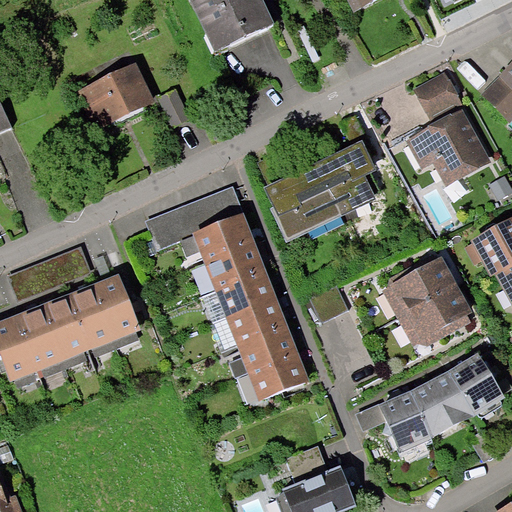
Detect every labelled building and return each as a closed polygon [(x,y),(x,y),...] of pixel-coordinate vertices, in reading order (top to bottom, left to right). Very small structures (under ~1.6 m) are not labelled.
[(279,24),(266,0),(193,0),(194,0),(209,30),(220,53),(279,24)] [(378,0),(353,0),(359,10),(378,0)] [(151,100),(133,63),(84,86),(102,124),(151,100)] [(511,63),(482,93),(510,121),(511,119),(511,63)] [(446,73),(413,89),(428,119),(460,102),(446,73)] [(176,91),(158,98),(171,127),(189,119),(176,91)] [(0,135),(14,129),(0,99),(0,135)] [(463,108),(405,139),(422,170),(430,165),(444,190),(493,163),(463,108)] [(315,163),(341,216),(375,199),(364,177),(376,171),(364,147),(368,145),(355,116),(340,123),(351,146),(315,163)] [(341,216),(315,163),(281,179),(270,156),(256,163),(268,186),(263,189),(273,209),(269,211),(284,243),(341,216)] [(511,190),(505,177),(489,185),(497,200),(511,192),(511,190)] [(233,186),(144,222),(156,251),(245,216),(233,186)] [(249,217),(199,236),(210,264),(260,244),(249,217)] [(511,217),(470,240),(472,243),(464,248),(474,266),(482,262),(491,277),(495,275),(511,307),(511,217)] [(260,244),(210,264),(221,292),(271,272),(260,244)] [(79,248),(8,276),(18,301),(89,273),(79,248)] [(441,259),(381,291),(413,351),(473,319),(441,259)] [(271,272),(221,292),(232,319),(282,300),(271,272)] [(97,289),(118,340),(144,330),(123,279),(97,289)] [(335,286),(307,299),(319,324),(347,312),(335,286)] [(71,299),(92,351),(118,340),(97,289),(71,299)] [(45,310),(66,361),(92,351),(71,299),(45,310)] [(282,300),(232,319),(243,347),(293,327),(282,300)] [(19,320),(40,371),(66,361),(45,310),(19,320)] [(19,320),(0,327),(0,347),(14,382),(40,371),(19,320)] [(293,327),(243,347),(255,375),(304,355),(293,327)] [(385,423),(400,453),(506,400),(482,353),(375,405),(385,423)] [(304,355),(255,375),(266,403),(315,383),(304,355)] [(364,433),(385,423),(375,405),(355,415),(364,433)] [(347,469),(290,492),(298,511),(349,511),(362,507),(347,469)] [(0,482),(0,511),(23,511),(18,498),(8,502),(0,482)]
